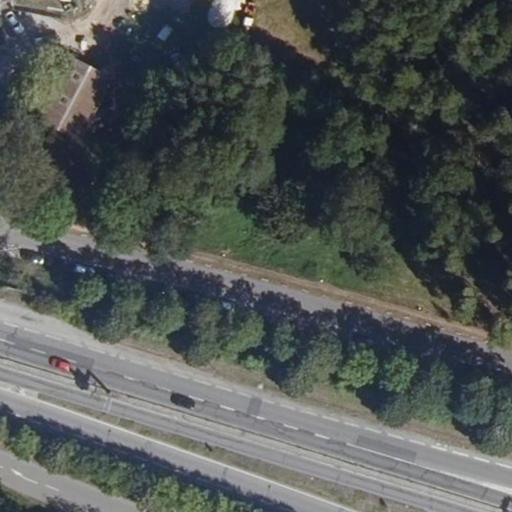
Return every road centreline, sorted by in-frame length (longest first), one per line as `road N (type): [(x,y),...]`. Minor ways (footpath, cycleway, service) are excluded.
road 1 (unclassified): [(511,364),(0,233)]
road 2 (primary): [(0,374),(449,511)]
road 3 (primary): [(345,445),(0,339)]
road 4 (primary): [(0,397),(323,511)]
road 5 (primary): [(511,507),(345,445)]
road 6 (primary): [(511,478),(403,448),(345,445)]
road 7 (residential): [(118,511),(0,464)]
